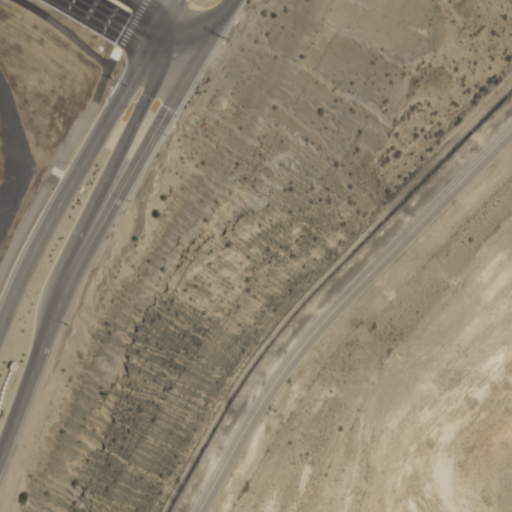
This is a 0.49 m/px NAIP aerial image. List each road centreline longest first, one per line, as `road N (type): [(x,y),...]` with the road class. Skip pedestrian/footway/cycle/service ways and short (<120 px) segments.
road 1 (secondary): [(0,451),(65,289),(187,78)]
road 2 (secondary): [(47,331),(51,291),(147,99),(168,23)]
road 3 (secondary): [(150,52),(58,205),(0,326)]
road 4 (secondary): [(65,0),(187,78)]
